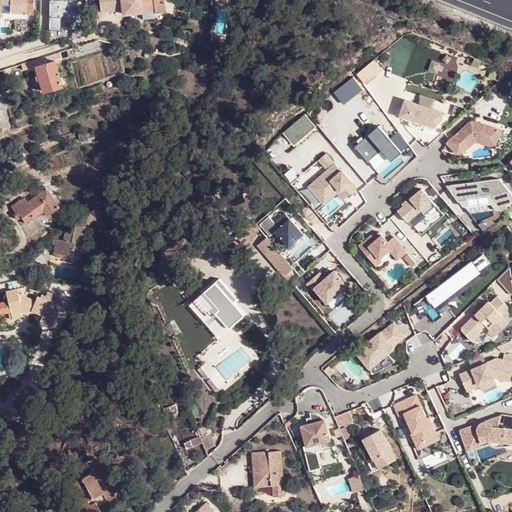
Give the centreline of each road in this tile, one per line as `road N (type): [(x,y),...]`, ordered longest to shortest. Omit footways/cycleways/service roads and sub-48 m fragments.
road 1 (residential): [(312,369),(379,304),(340,235),(424,163)]
road 2 (residential): [(158,511),(312,369)]
road 3 (residential): [(312,369),(339,398),(349,398),(425,366),(425,354)]
road 4 (unknown): [(0,60),(86,35),(88,0)]
